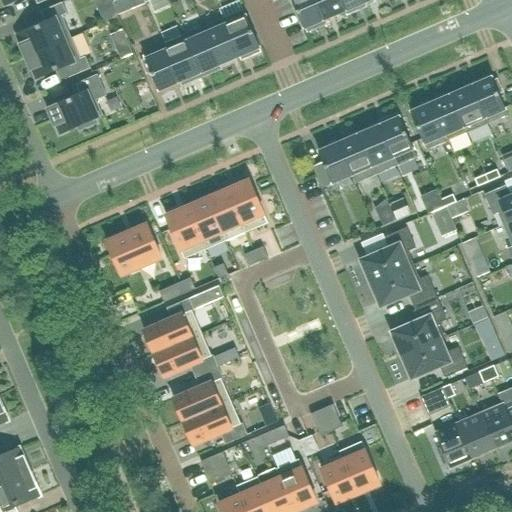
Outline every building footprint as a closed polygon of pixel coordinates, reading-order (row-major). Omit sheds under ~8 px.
[(121,0),(119,0),(113,3),(118,15),(126,12),(121,0)] [(316,0),(291,0),(304,29),(306,29),(307,32),(317,28),(316,24),(325,20),(316,0)] [(339,0),(316,0),(325,20),(345,12),(339,0)] [(363,0),(339,0),(345,12),(347,15),(356,11),(355,7),(365,3),(363,0)] [(45,23),(17,35),(21,44),(19,45),(25,57),(71,38),(62,16),(67,14),(62,3),(40,12),(45,23)] [(223,19),(239,57),(248,53),(250,56),(260,52),(258,49),(260,48),(243,10),(223,19)] [(219,66),(239,57),(223,19),(203,27),(219,66)] [(218,66),(219,66),(203,27),(183,36),(200,74),(209,70),(210,73),(220,69),(218,66)] [(190,78),(200,74),(183,36),(163,44),(180,82),(182,86),(192,81),(190,78)] [(71,38),(25,57),(30,70),(32,69),(36,79),(64,67),(68,78),(90,69),(85,56),(80,59),(71,38)] [(159,91),(180,82),(163,44),(143,53),(146,60),(142,62),(148,74),(151,72),(159,91)] [(76,97),(47,109),(54,127),(56,126),(60,134),(78,127),(79,130),(97,123),(95,119),(103,116),(96,100),(106,96),(97,75),(72,86),(76,97)] [(471,86),(487,124),(508,115),(498,93),(502,92),(497,80),(493,82),(491,77),(471,86)] [(451,95),(468,133),(487,124),(471,86),(451,95)] [(448,141),(468,133),(451,95),(432,103),(448,141)] [(427,150),(448,141),(432,103),(411,112),(427,150)] [(379,126),(396,167),(417,158),(399,117),(398,117),(396,114),(387,118),(388,122),(379,126)] [(376,175),(396,167),(379,126),(359,134),(376,175)] [(356,184),(376,175),(359,134),(339,143),(353,175),(353,176),(356,184)] [(321,189),(353,176),(353,175),(339,143),(318,151),(323,162),(312,167),(316,177),(321,189)] [(497,170),(485,174),(489,182),(500,178),(497,170)] [(474,179),(477,187),(489,182),(485,174),(474,179)] [(249,181),(227,190),(246,233),(267,223),(249,181)] [(498,213),(504,225),(511,221),(511,195),(511,196),(506,185),(484,195),(493,215),(498,213)] [(227,190),(208,199),(226,241),(246,233),(227,190)] [(453,195),(442,200),(445,207),(456,202),(453,195)] [(208,199),(188,207),(206,250),(226,241),(208,199)] [(434,212),(445,207),(442,200),(430,204),(434,212)] [(188,207),(166,217),(184,259),(206,250),(188,207)] [(147,225),(107,242),(121,276),(162,258),(147,225)] [(413,265),(407,251),(415,248),(406,227),(383,237),(388,248),(361,260),(371,283),(413,265)] [(263,247),(253,251),(258,262),(268,258),(263,247)] [(253,251),(244,255),(249,266),(258,262),(253,251)] [(223,264),(214,268),(219,279),(228,275),(223,264)] [(413,265),(371,283),(380,306),(408,294),(414,307),(436,298),(427,275),(419,279),(413,265)] [(190,278),(182,281),(187,293),(195,289),(190,278)] [(182,281),(159,291),(164,303),(187,293),(182,281)] [(436,298),(414,307),(419,320),(391,332),(401,355),(440,339),(444,338),(438,323),(446,320),(436,298)] [(171,319),(144,331),(154,354),(201,334),(192,311),(194,310),(189,299),(166,308),(171,319)] [(201,334),(154,354),(163,377),(190,365),(195,377),(218,367),(213,355),(211,356),(201,334)] [(440,339),(401,355),(411,378),(439,366),(444,378),(467,368),(458,347),(445,352),(440,339)] [(486,369),(491,380),(498,377),(494,365),(486,369)] [(199,388),(173,399),(183,422),(231,402),(221,379),(223,378),(218,367),(195,377),(199,388)] [(479,372),(483,383),(491,380),(486,369),(479,372)] [(443,387),(447,398),(455,395),(450,384),(443,387)] [(435,390),(440,402),(447,398),(443,387),(435,390)] [(0,401),(0,424),(8,421),(0,401)] [(231,402),(183,422),(193,445),(220,433),(225,444),(247,435),(242,423),(240,424),(231,402)] [(511,403),(503,407),(502,407),(511,430),(511,403)] [(332,404),(321,409),(331,432),(342,427),(332,404)] [(503,405),(479,415),(494,449),(511,440),(511,430),(502,407),(503,407),(503,405)] [(321,409),(310,413),(320,436),(331,432),(321,409)] [(479,415),(458,424),(472,458),(494,449),(479,415)] [(472,458),(458,424),(436,433),(441,447),(437,449),(442,461),(447,459),(450,467),(472,458)] [(284,426),(262,435),(267,446),(289,437),(284,426)] [(410,436),(418,456),(437,448),(428,428),(410,436)] [(262,435),(253,439),(258,450),(267,446),(262,435)] [(361,442),(339,452),(341,456),(342,456),(358,494),(380,485),(361,442)] [(0,484),(30,472),(20,448),(0,456),(0,484)] [(222,452),(200,462),(205,473),(227,463),(222,452)] [(341,456),(320,465),(336,503),(358,494),(342,456),(341,456)] [(299,460),(276,469),(280,478),(281,478),(295,511),(317,501),(299,460)] [(227,463),(205,473),(210,484),(232,474),(227,463)] [(30,472),(0,484),(0,511),(15,511),(14,507),(40,496),(30,472)] [(258,477),(236,486),(240,495),(241,495),(248,511),(271,511),(261,486),(262,486),(258,477)] [(262,486),(261,486),(271,511),(292,511),(295,511),(281,478),(280,478),(262,486)] [(240,495),(219,504),(222,511),(248,511),(241,495),(240,495)]
